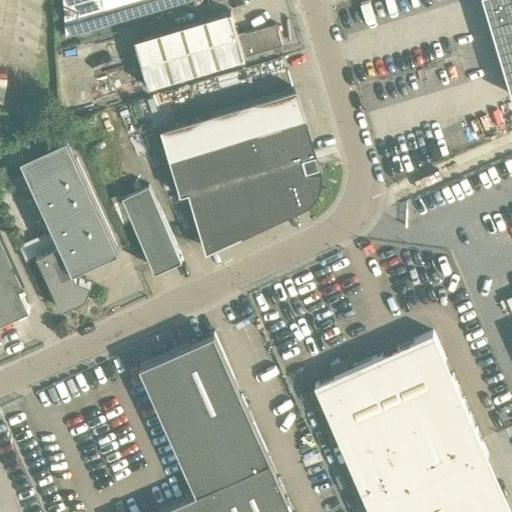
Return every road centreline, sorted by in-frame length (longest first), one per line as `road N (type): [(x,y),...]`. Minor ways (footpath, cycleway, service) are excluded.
road 1 (unclassified): [(0,385),(327,239),(353,219),(362,180),(310,0)]
road 2 (unknown): [(26,373),(69,477),(114,511)]
